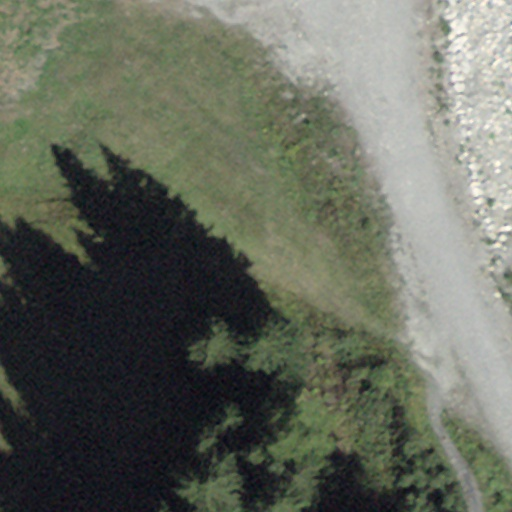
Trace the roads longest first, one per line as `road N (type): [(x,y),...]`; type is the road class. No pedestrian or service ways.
road 1 (track): [(478,511),(421,332),(404,317),(415,163),(376,22),(385,0)]
road 2 (track): [(511,422),(476,368),(431,245),(415,163)]
